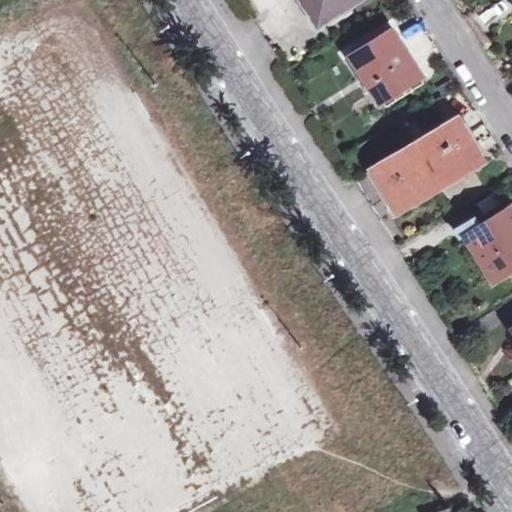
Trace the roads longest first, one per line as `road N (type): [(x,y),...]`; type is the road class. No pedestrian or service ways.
road 1 (tertiary): [(181,0),(511,499)]
road 2 (residential): [(511,128),(431,0)]
